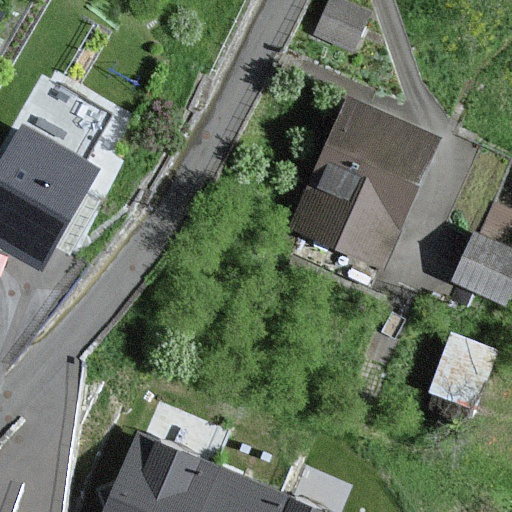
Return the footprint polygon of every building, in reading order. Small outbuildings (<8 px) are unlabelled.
[(363,19),(331,1),(315,30),(347,48),(363,19)] [(431,149),(341,110),(286,233),(377,273),(431,149)] [(93,167),(13,121),(0,142),(0,251),(33,270),(93,167)] [(511,292),(511,267),(467,245),(446,287),(501,315),(511,292)] [(466,391),(480,333),(436,323),(422,381),(466,391)] [(231,511),(241,489),(138,444),(107,511),(231,511)] [(292,511),(241,489),(231,511),(292,511)]
